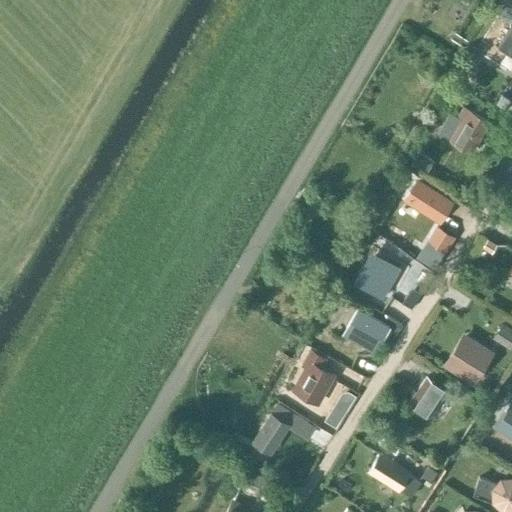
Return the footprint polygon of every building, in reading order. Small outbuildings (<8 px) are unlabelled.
[(511,26),(510,25),(497,46),(511,55),(511,26)] [(487,121),(463,106),(457,116),(463,120),(451,140),(469,150),(487,121)] [(453,200),(416,176),(402,199),(439,223),(453,200)] [(452,234),(437,224),(428,239),(443,249),(452,234)] [(378,243),(361,269),(372,275),(388,249),(378,243)] [(348,315),(353,304),(335,296),(330,307),(348,315)] [(331,314),(315,339),(350,360),(358,347),(337,334),(344,323),(331,314)] [(490,336),(507,338),(508,326),(492,324),(490,336)] [(448,363),(473,379),(489,354),(463,337),(448,363)] [(326,357),(310,347),(300,364),(302,365),(289,389),(317,404),(335,373),(321,365),(326,357)] [(429,415),(446,390),(426,376),(409,401),(429,415)] [(511,402),(510,401),(494,426),(511,437),(511,402)] [(254,441),(269,450),(292,414),(277,404),(254,441)] [(408,473),(409,472),(378,453),(368,470),(398,490),(398,489),(410,496),(420,481),(408,473)] [(258,488),(265,476),(247,465),(240,477),(258,488)] [(495,480),(477,475),(472,489),(490,495),(491,502),(501,511),(511,510),(511,475),(499,477),(495,480)] [(230,506),(226,511),(250,511),(252,509),(234,499),(230,506)]
